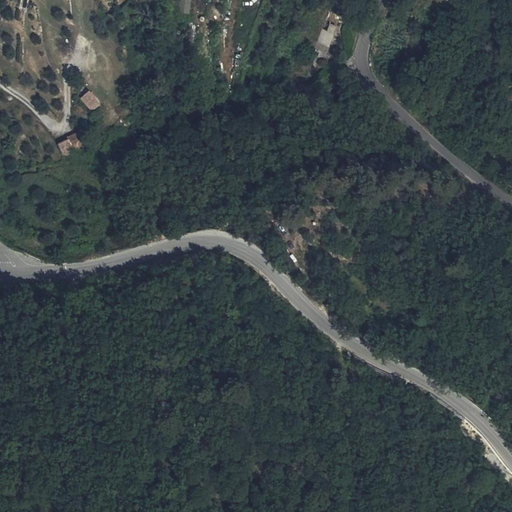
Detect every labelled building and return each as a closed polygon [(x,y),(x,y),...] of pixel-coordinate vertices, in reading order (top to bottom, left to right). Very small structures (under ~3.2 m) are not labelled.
[(193,9),(193,0),(182,0),(183,9),(193,9)] [(329,52),(338,25),(327,21),(317,48),(329,52)] [(332,86),(327,80),(318,88),(325,94),(332,86)] [(94,110),(103,101),(91,89),(82,97),(94,110)] [(82,140),(86,138),(85,131),(72,136),(75,148),(84,145),(82,140)]
